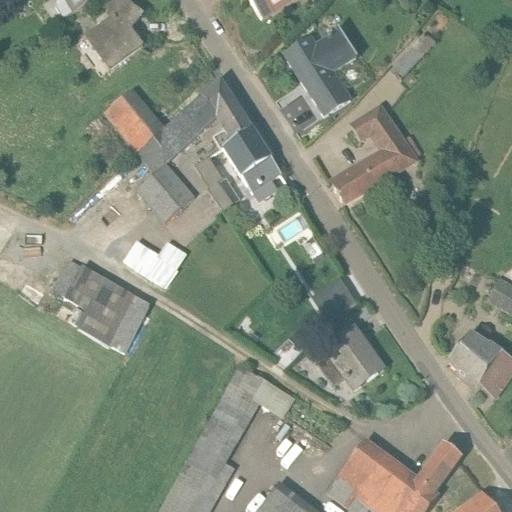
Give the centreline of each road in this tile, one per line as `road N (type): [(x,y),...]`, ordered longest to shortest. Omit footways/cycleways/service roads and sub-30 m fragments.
road 1 (unclassified): [(511,480),(419,355),(185,0)]
road 2 (track): [(0,207),(352,422),(414,427),(455,406)]
